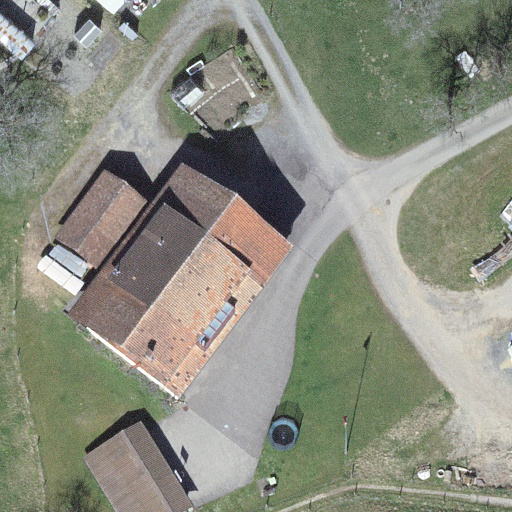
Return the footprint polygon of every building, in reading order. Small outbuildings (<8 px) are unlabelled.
[(102,0),(115,11),(124,0),(102,0)] [(0,47),(19,63),(38,40),(0,6),(0,47)] [(312,250),(197,165),(90,308),(205,393),(312,250)] [(55,242),(92,269),(141,203),(105,175),(55,242)] [(186,511),(150,452),(94,487),(109,511),(186,511)]
